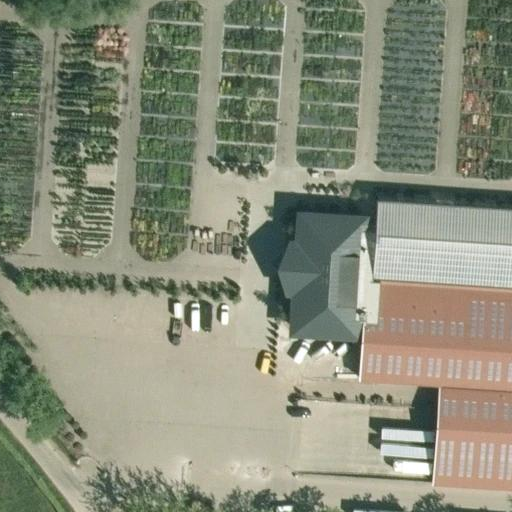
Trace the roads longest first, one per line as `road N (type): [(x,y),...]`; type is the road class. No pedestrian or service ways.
road 1 (unknown): [(123,254),(197,259),(216,0)]
road 2 (unknown): [(43,243),(53,13),(135,14)]
road 3 (unknown): [(135,14),(123,254)]
road 4 (unclassified): [(89,511),(0,398)]
